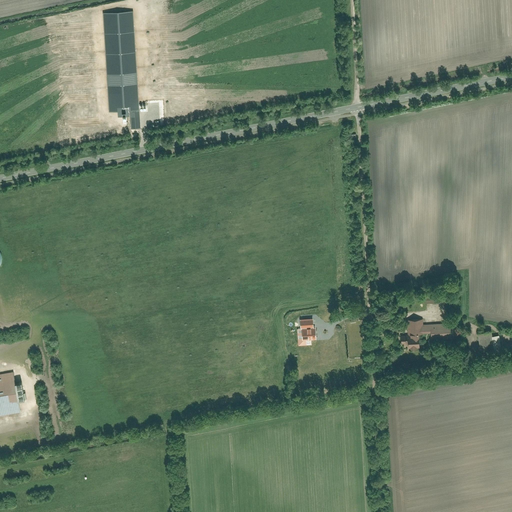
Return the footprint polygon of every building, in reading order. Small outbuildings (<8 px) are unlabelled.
[(138,112),(131,11),(104,13),(111,114),(138,112)] [(449,291),(417,293),(418,303),(450,301),(449,291)] [(313,318),(300,319),(300,328),(314,327),(313,318)] [(423,318),(407,319),(408,334),(418,333),(431,333),(430,323),(423,324),(423,318)] [(431,338),(451,336),(450,322),(430,323),(431,333),(431,338)] [(316,327),(302,328),(303,339),(316,339),(316,327)] [(490,330),(478,333),(482,350),(494,348),(491,337),(490,330)] [(417,347),(419,347),(418,333),(408,334),(409,335),(409,342),(409,348),(411,348),(411,349),(417,349),(417,347)] [(499,335),(491,337),(494,348),(501,347),(499,335)] [(13,370),(0,372),(0,414),(21,411),(13,370)]
